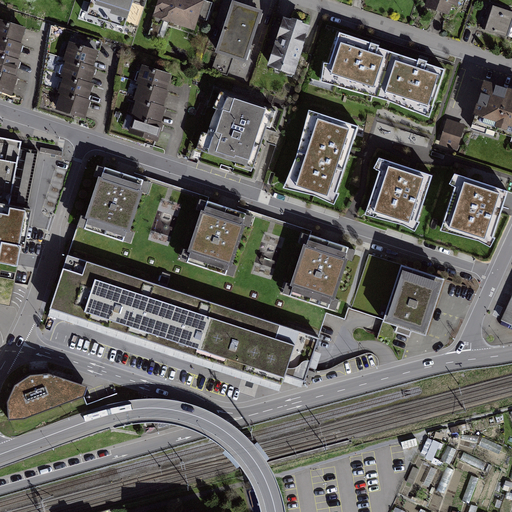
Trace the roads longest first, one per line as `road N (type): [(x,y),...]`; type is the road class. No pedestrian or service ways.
road 1 (residential): [(85,139),(495,274)]
road 2 (primary): [(275,511),(265,478),(240,444),(179,410),(118,412),(4,453)]
road 3 (secondary): [(0,490),(247,416)]
road 4 (secondary): [(247,416),(16,342)]
road 5 (secondary): [(247,416),(470,359)]
road 6 (residential): [(85,139),(16,342)]
road 7 (residential): [(309,0),(511,67)]
